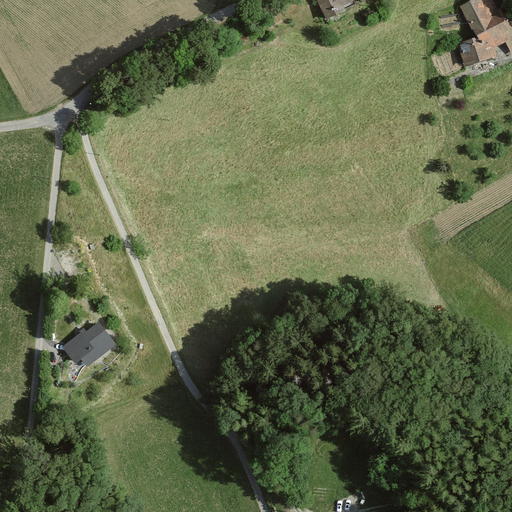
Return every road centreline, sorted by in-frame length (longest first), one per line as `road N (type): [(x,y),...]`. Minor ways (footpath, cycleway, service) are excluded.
road 1 (unclassified): [(6,511),(31,427),(61,119)]
road 2 (unclassified): [(61,119),(114,67),(241,0)]
